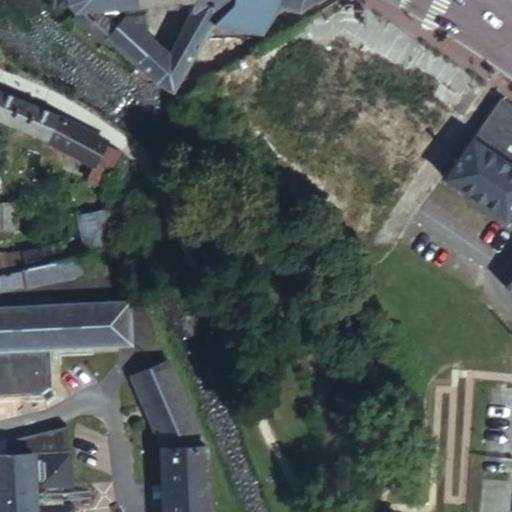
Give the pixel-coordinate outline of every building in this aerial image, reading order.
[(114,0),(69,0),(70,1),(82,10),(115,7),(114,0)] [(114,0),(115,7),(82,10),(77,17),(108,42),(112,37),(140,60),(158,41),(145,32),(145,24),(143,4),(137,5),(137,0),(114,0)] [(181,0),(182,0),(196,0),(179,37),(195,45),(210,17),(233,25),(233,0),(181,0)] [(278,0),(233,0),(233,25),(261,34),(278,2),(278,0)] [(313,0),(278,0),(278,2),(302,9),(313,0)] [(140,60),(172,88),(181,72),(195,45),(179,37),(172,50),(158,41),(140,60)] [(371,192),(387,203),(452,108),(410,79),(407,82),(367,55),(352,77),(324,59),(292,37),(281,54),(265,77),(252,97),(378,183),(371,192)] [(352,77),(367,55),(337,37),(324,59),(352,77)] [(258,73),(265,77),(281,54),(273,50),(258,73)] [(36,102),(0,88),(0,115),(25,126),(36,102)] [(511,102),(502,95),(478,130),(492,140),(487,148),(511,164),(511,102)] [(60,113),(36,102),(25,126),(48,137),(60,113)] [(69,149),(84,123),(60,113),(48,137),(69,149)] [(109,140),(111,137),(88,123),(87,125),(84,123),(69,149),(95,164),(109,140)] [(473,139),(447,178),(508,219),(511,212),(511,164),(487,148),(473,139)] [(125,149),(109,140),(95,164),(89,176),(105,185),(125,149)] [(105,185),(89,176),(91,183),(102,190),(105,185)] [(0,201),(0,227),(14,226),(12,200),(0,201)] [(123,237),(120,222),(118,217),(116,208),(87,215),(91,236),(93,243),(123,237)] [(85,248),(94,247),(93,243),(91,236),(79,239),(67,235),(4,249),(7,265),(85,248)] [(89,269),(85,248),(7,265),(0,266),(0,284),(26,278),(27,282),(89,269)] [(131,294),(0,300),(0,391),(43,388),(53,380),(51,342),(134,337),(131,294)] [(208,511),(206,440),(191,405),(179,380),(168,356),(134,373),(164,443),(161,443),(163,511),(208,511)] [(58,386),(53,380),(43,388),(48,394),(58,386)] [(44,449),(43,436),(32,437),(32,449),(0,451),(0,511),(76,511),(76,504),(73,504),(73,502),(65,503),(64,485),(72,484),(72,481),(74,481),(73,450),(69,450),(70,448),(44,449)]
